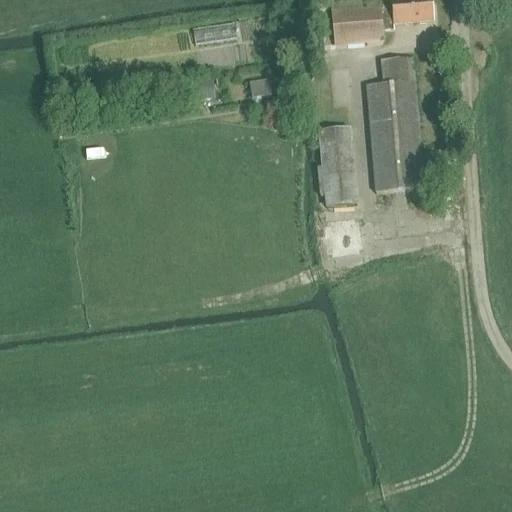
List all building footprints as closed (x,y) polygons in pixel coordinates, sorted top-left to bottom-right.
[(433,26),(432,15),(431,1),(379,5),(378,0),(328,0),(312,2),(317,53),(383,47),(382,35),(394,34),(393,29),(433,26)] [(412,63),(397,63),(381,64),(383,89),(366,90),(375,197),(423,193),(412,63)] [(168,90),(171,107),(215,100),(212,83),(168,90)] [(249,87),(251,101),(271,99),(269,84),(249,87)] [(62,92),(65,115),(78,114),(76,90),(62,92)] [(276,113),(278,132),(291,130),(288,111),(276,113)] [(318,136),(325,200),(326,209),(357,206),(356,197),(349,133),(318,136)]
